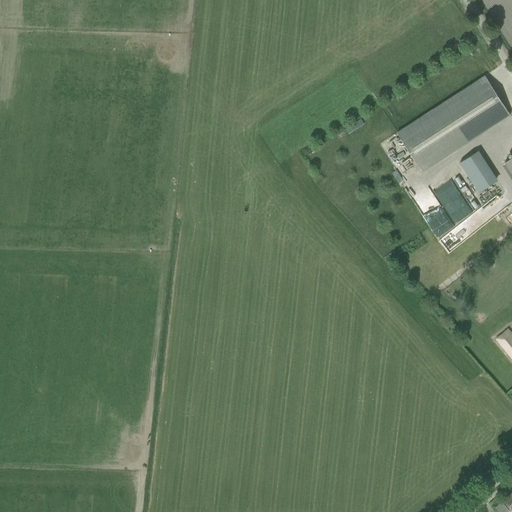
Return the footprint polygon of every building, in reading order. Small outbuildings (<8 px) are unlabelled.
[(397,133),(422,172),(510,115),(485,76),(397,133)] [(495,181),(476,152),(459,163),(478,192),(495,181)] [(496,339),(505,350),(511,344),(511,337),(511,336),(511,335),(511,334),(508,329),(496,339)] [(511,493),(503,501),(511,511),(511,493)] [(500,511),(509,511),(511,511),(502,501),(496,506),(500,511)]
